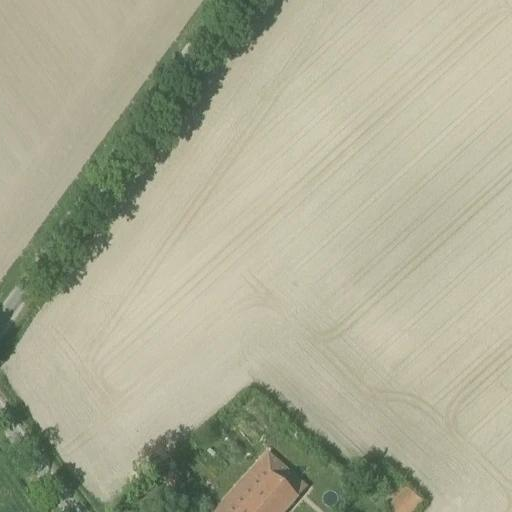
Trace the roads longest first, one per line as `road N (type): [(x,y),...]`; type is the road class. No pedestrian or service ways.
road 1 (unclassified): [(0,314),(223,0)]
road 2 (unclassified): [(75,511),(0,416)]
